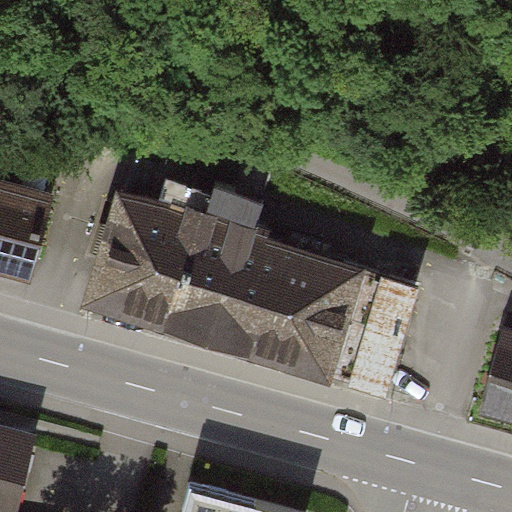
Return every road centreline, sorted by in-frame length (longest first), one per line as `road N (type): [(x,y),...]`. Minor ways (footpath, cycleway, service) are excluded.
road 1 (track): [(0,14),(193,116),(511,258)]
road 2 (tertiary): [(0,347),(420,465)]
